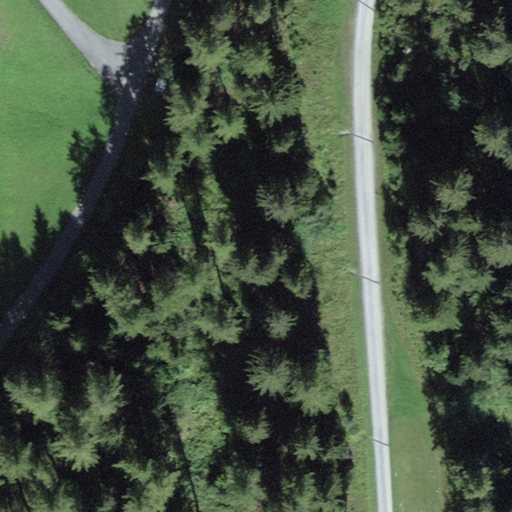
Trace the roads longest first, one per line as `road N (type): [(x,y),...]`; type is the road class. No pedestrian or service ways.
road 1 (track): [(384,511),(363,204),(366,0)]
road 2 (unclassified): [(160,0),(74,227),(0,329)]
